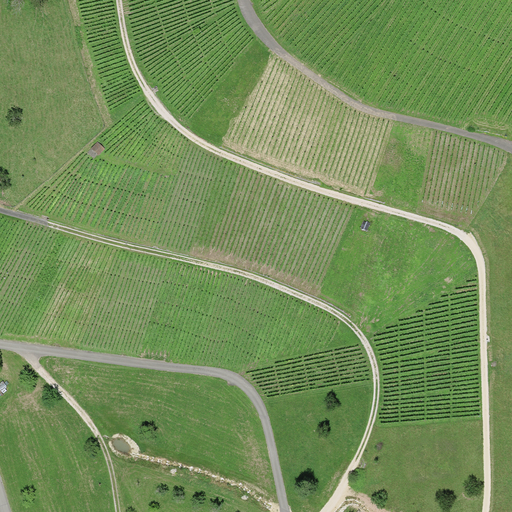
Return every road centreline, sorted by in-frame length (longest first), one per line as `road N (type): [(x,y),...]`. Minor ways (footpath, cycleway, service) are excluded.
road 1 (track): [(117,0),(136,76),(178,129),(298,184),(446,229),(475,253),(484,511)]
road 2 (track): [(323,511),(362,446),(375,391),(371,358),(351,327),(242,274),(0,211)]
road 3 (track): [(0,345),(214,373),(240,384),(257,405),(285,511)]
road 4 (track): [(511,149),(360,109),(270,45),(240,0)]
road 5 (track): [(29,350),(36,369),(88,421),(116,511)]
